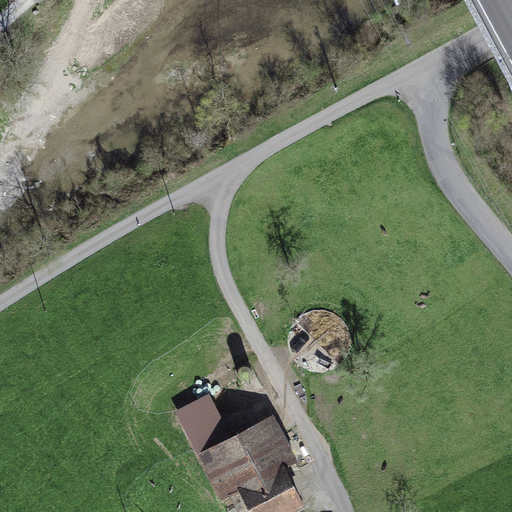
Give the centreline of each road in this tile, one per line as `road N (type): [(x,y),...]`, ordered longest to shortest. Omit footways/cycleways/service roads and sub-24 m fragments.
road 1 (unclassified): [(0,303),(90,246),(415,78)]
road 2 (residential): [(415,78),(450,181),(511,250)]
